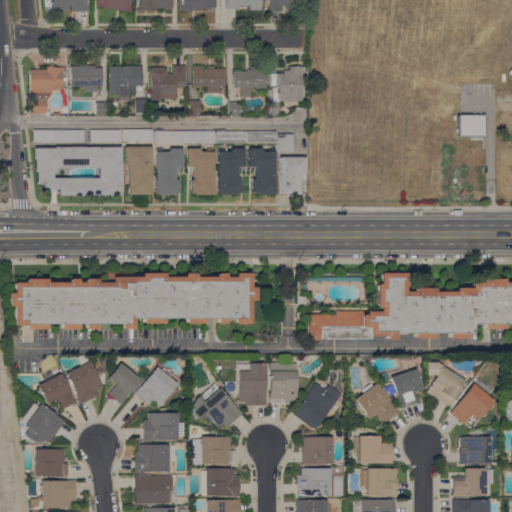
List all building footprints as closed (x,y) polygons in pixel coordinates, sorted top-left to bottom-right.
[(85,0),(85,4),(86,4),(86,11),(70,11),(70,7),(67,7),(67,10),(51,10),(51,0),(85,0)] [(129,0),(129,6),(130,6),(130,12),(120,12),(120,11),(114,11),(114,9),(100,9),(100,7),(95,7),(95,0),(129,0)] [(171,0),(171,9),(155,9),(155,11),(145,11),(145,10),(136,10),(136,9),(138,9),(138,5),(139,5),(139,0),(171,0)] [(215,0),(215,7),(210,7),(210,9),(195,9),(195,10),(190,10),(190,12),(180,12),(180,6),(181,6),(181,0),(215,0)] [(260,0),(260,8),(250,8),(250,5),(236,5),(236,9),(224,9),(224,7),(223,7),(223,2),(224,2),(224,1),(223,1),(223,0),(260,0)] [(302,0),(302,10),(287,10),(287,6),(281,6),(281,11),(267,11),(267,6),(268,6),(268,0),(302,0)] [(45,70),(45,65),(52,65),(52,67),(64,68),(64,70),(62,70),(62,72),(63,72),(63,74),(61,74),(61,89),(57,89),(57,91),(53,91),(53,89),(51,89),(51,93),(45,100),(45,113),(29,113),(29,101),(28,101),(28,70),(45,70)] [(69,66),(77,66),(77,65),(93,65),(93,68),(101,68),(101,87),(96,87),(96,92),(82,92),(83,87),(69,87),(69,85),(69,66)] [(107,84),(108,84),(108,72),(107,72),(107,67),(112,67),(112,66),(118,66),(118,67),(122,67),(122,66),(141,66),(141,86),(140,86),(140,91),(135,91),(135,93),(130,93),(130,98),(117,98),(117,95),(107,95),(107,84)] [(150,77),(149,77),(149,68),(166,68),(166,74),(171,74),(171,66),(184,66),(184,75),(183,88),(174,88),(174,99),(159,98),(159,100),(149,100),(149,93),(150,77)] [(192,66),(201,66),(201,70),(207,70),(207,66),(215,66),(215,69),(224,69),(224,73),(223,73),(223,87),(219,87),(219,93),(205,93),(205,86),(192,86),(192,66)] [(239,97),(239,88),(232,88),(232,72),(249,73),(250,67),(265,67),(265,86),(266,86),(266,89),(253,88),(249,88),(249,97),(239,97)] [(269,74),(283,74),(283,67),(301,67),(301,102),(278,102),(278,95),(277,95),(277,86),(269,86),(269,74)] [(199,100),(199,114),(187,114),(187,101),(199,100)] [(267,114),(267,102),(274,102),(274,101),(277,101),(277,102),(278,102),(278,105),(280,105),(280,111),(278,111),(278,115),(269,115),(269,114),(267,114)] [(105,102),(105,115),(95,115),(95,102),(105,102)] [(239,103),(238,116),(227,115),(227,102),(239,103)] [(455,137),(455,115),(483,115),(483,137),(455,137)] [(82,128),(82,140),(32,140),(32,128),(82,128)] [(150,128),(150,140),(121,140),(121,129),(150,128)] [(119,129),(119,140),(89,140),(89,129),(119,129)] [(152,143),(153,129),(172,130),(172,131),(183,131),(183,143),(152,143)] [(184,129),(193,130),(193,131),(214,131),(214,143),(183,143),(183,131),(184,129)] [(245,143),(215,143),(215,131),(245,131),(245,143)] [(276,143),(245,143),(245,131),(275,131),(275,134),(276,134),(276,143)] [(292,134),(292,152),(276,152),(276,143),(276,134),(292,134)] [(118,192),(117,193),(56,193),(56,187),(42,187),(42,182),(35,182),(35,170),(33,170),(33,156),(32,156),(32,145),(52,145),(119,144),(119,177),(118,177),(118,192)] [(144,193),(131,194),(128,192),(126,192),(126,163),(124,163),(124,160),(123,160),(123,145),(149,145),(149,191),(149,192),(145,192),(144,193)] [(212,195),(194,195),(194,193),(189,193),(189,180),(192,180),(192,167),(185,167),(185,148),(199,148),(199,151),(200,151),(200,152),(206,152),(206,149),(211,149),(211,152),(212,152),(212,195)] [(216,152),(217,152),(217,149),(223,149),(223,152),(228,152),(228,151),(230,151),(230,148),(243,148),(243,167),(236,167),(236,180),(239,180),(239,193),(234,193),(234,195),(216,195),(216,152)] [(255,192),(250,192),(251,180),(253,180),(253,166),(245,166),(246,148),(260,148),(260,151),(274,151),(273,194),(255,194),(255,192)] [(174,180),(177,180),(177,193),(173,193),(173,195),(155,195),(155,152),(155,149),(160,149),(160,152),(168,152),(168,149),(181,149),(181,167),(174,167),(174,180)] [(278,155),(304,155),(304,172),(303,172),(303,176),(298,176),(298,192),(278,192),(278,155)] [(68,283),(68,279),(77,279),(77,282),(83,282),(84,278),(96,279),(95,282),(105,282),(106,273),(133,273),(133,277),(139,277),(139,273),(163,273),(163,277),(183,277),(183,273),(194,273),(194,277),(215,277),(215,273),(224,273),(224,277),(234,277),(234,273),(249,273),(249,287),(254,287),(254,301),(249,301),(249,324),(233,324),(234,319),(225,319),(225,324),(216,324),(216,319),(202,319),(202,324),(184,324),(184,319),(162,319),(162,324),(141,324),(141,318),(132,318),(132,329),(120,329),(121,324),(96,324),(96,329),(83,329),(84,324),(77,324),(77,329),(59,329),(59,324),(46,324),(46,329),(25,329),(25,326),(12,326),(12,306),(7,306),(7,293),(12,293),(12,282),(25,283),(25,279),(46,279),(46,282),(68,283)] [(511,324),(503,324),(503,329),(482,329),(482,324),(471,324),(471,333),(464,333),(464,338),(447,338),(447,333),(433,333),(433,339),(413,339),(413,333),(402,333),(402,335),(394,335),(394,340),(385,340),(385,336),(370,336),(370,338),(319,339),(319,340),(308,340),(308,315),(334,315),(334,311),(365,311),(365,312),(378,312),(378,308),(375,308),(375,284),(378,284),(378,273),(405,273),(405,286),(404,286),(404,292),(412,292),(412,288),(433,288),(433,292),(454,292),(454,288),(470,288),(470,283),(482,283),(482,279),(503,279),(503,282),(511,282),(511,324)] [(305,296),(305,304),(297,304),(297,296),(305,296)] [(102,387),(96,390),(98,394),(80,405),(76,397),(64,374),(69,372),(68,371),(75,367),(76,369),(88,362),(102,387)] [(426,374),(426,363),(435,362),(442,366),(441,367),(464,381),(448,407),(425,392),(435,376),(432,374),(427,374),(426,374)] [(140,379),(128,395),(127,395),(122,402),(120,405),(107,395),(115,385),(107,378),(119,363),(140,379)] [(269,363),(283,363),(283,364),(296,364),(296,401),(288,401),(288,405),(282,405),(282,404),(270,404),(270,399),(269,399),(269,363)] [(265,406),(245,406),(245,402),(238,402),(237,373),(236,373),(236,364),(265,364),(265,406)] [(176,384),(158,407),(152,402),(149,405),(134,393),(138,388),(155,367),(176,384)] [(389,378),(415,369),(422,388),(414,391),(418,403),(400,409),(391,381),(389,378)] [(60,374),(62,378),(63,378),(75,402),(61,410),(55,399),(46,403),(37,386),(60,374)] [(449,413),(472,384),(473,384),(478,378),(491,388),(486,394),(494,401),(478,420),(471,414),(463,424),(449,413)] [(315,383),(324,390),(327,385),(340,394),(314,429),(307,424),(307,425),(292,414),(315,383)] [(362,393),(360,390),(369,384),(371,386),(375,383),(385,397),(386,397),(397,413),(382,424),(375,414),(368,419),(354,399),(362,393)] [(241,414),(226,427),(222,423),(217,428),(204,412),(195,420),(191,413),(192,409),(190,408),(191,405),(194,401),(194,399),(214,384),(222,394),(224,393),(241,414)] [(500,420),(511,423),(511,386),(510,385),(500,420)] [(20,431),(24,426),(18,421),(32,402),(37,406),(39,404),(63,422),(52,437),(52,436),(47,443),(44,441),(44,442),(35,442),(20,431)] [(176,441),(143,441),(143,420),(147,420),(147,413),(176,413),(176,441)] [(357,436),(378,436),(378,443),(386,443),(386,439),(390,439),(390,464),(386,464),(386,463),(357,463),(357,437),(357,436)] [(229,437),(229,445),(233,445),(233,463),(229,463),(229,464),(191,464),(192,439),(200,439),(200,437),(202,437),(229,437)] [(301,445),(302,445),(302,437),(331,437),(331,464),(301,464),(301,445)] [(489,437),(489,464),(458,464),(458,452),(459,452),(459,439),(459,437),(482,437),(489,437)] [(167,471),(148,471),(148,472),(140,472),(140,473),(133,473),(133,453),(137,453),(137,444),(167,445),(167,471)] [(34,476),(33,449),(62,449),(62,457),(66,457),(66,476),(34,476)] [(200,471),(204,471),(204,468),(233,468),(233,475),(238,475),(238,496),(232,496),(232,495),(204,495),(200,495),(200,471)] [(329,469),(329,496),(311,495),(311,496),(295,496),(295,480),(295,475),(301,475),(301,474),(300,474),(300,468),(329,469)] [(395,468),(395,496),(387,496),(365,496),(365,487),(359,487),(359,470),(365,470),(365,469),(395,468)] [(484,470),(492,470),(491,484),(484,484),(484,496),(465,495),(465,496),(451,496),(451,476),(463,477),(463,468),(484,468),(484,470)] [(140,504),(134,504),(134,496),(133,496),(133,476),(138,476),(171,477),(171,503),(168,503),(168,504),(140,504)] [(40,481),(67,480),(74,480),(74,508),(40,508),(40,496),(40,481)] [(239,511),(205,511),(205,499),(239,499),(239,511)] [(358,500),(384,500),(384,499),(393,500),(393,511),(352,511),(352,500),(358,500)] [(488,511),(450,511),(451,499),(488,500),(488,511)] [(295,511),(295,500),(325,500),(325,505),(330,505),(330,511),(295,511)]
